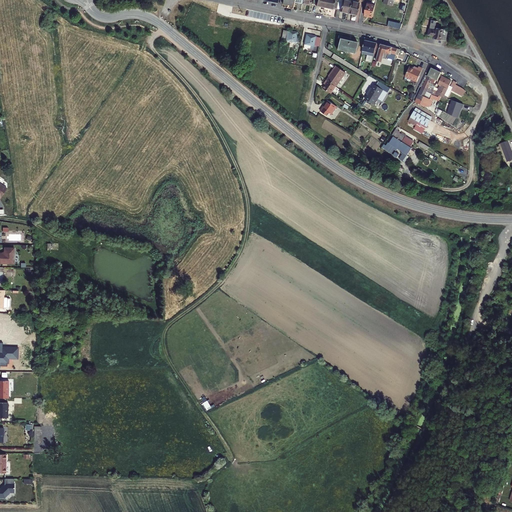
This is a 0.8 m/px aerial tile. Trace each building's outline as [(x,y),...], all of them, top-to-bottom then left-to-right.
[(332,8),(336,9),(337,0),(325,0),(324,7),(332,9),(332,8)] [(348,12),(351,1),(346,0),(337,0),(336,9),(340,10),(340,11),(348,12)] [(359,3),(351,1),(348,12),(356,14),(359,3)] [(375,5),(367,4),(364,14),(369,15),(369,17),(372,18),(375,5)] [(437,21),(432,20),(429,35),(436,37),(435,39),(446,41),(448,31),(438,28),(437,30),(435,30),(437,21)] [(297,32),(283,30),(281,39),(284,40),(285,40),(295,42),(295,41),(298,42),(298,39),(295,38),(297,32)] [(313,47),(318,48),(320,38),(307,34),(304,46),(313,48),(313,47)] [(342,38),(339,38),(337,49),(354,53),(357,42),(342,38)] [(377,43),(365,41),(363,51),(374,53),(377,43)] [(384,52),(386,52),(388,46),(381,44),(377,56),(374,56),(371,64),(380,67),(381,62),(382,61),(384,52)] [(388,46),(386,52),(388,53),(387,58),(394,60),(397,48),(388,46)] [(345,73),(335,66),(333,70),(334,70),(327,80),(336,87),(345,73)] [(418,69),(410,66),(406,76),(417,81),(423,68),(419,66),(418,69)] [(428,76),(437,80),(441,72),(431,68),(428,76)] [(432,93),(434,89),(436,83),(438,80),(437,80),(428,76),(422,87),(427,89),(426,92),(432,94),(432,93)] [(448,86),(451,81),(442,76),(441,78),(439,77),(438,80),(436,83),(440,85),(438,91),(434,89),(432,93),(441,96),(446,98),(447,96),(444,95),(448,86)] [(336,87),(327,80),(324,83),(325,84),(322,88),(331,94),(336,87)] [(446,98),(448,98),(452,91),(455,84),(456,82),(454,80),(450,87),(448,86),(444,95),(447,96),(446,98)] [(378,86),(374,85),(365,100),(374,105),(384,90),(389,93),(391,89),(381,83),(378,86)] [(455,84),(452,91),(462,97),(465,91),(463,89),(455,84)] [(427,89),(422,87),(417,98),(422,100),(424,96),(428,99),(429,97),(430,97),(432,94),(426,92),(427,89)] [(422,100),(417,98),(416,102),(424,106),(430,107),(433,101),(430,99),(428,99),(424,96),(422,100)] [(337,107),(327,100),(320,110),(327,116),(329,113),(331,114),(337,107)] [(465,105),(454,100),(447,113),(458,119),(465,105)] [(433,116),(416,107),(411,117),(428,125),(433,116)] [(428,125),(411,117),(409,121),(426,129),(428,125)] [(392,135),(394,136),(403,142),(403,141),(411,146),(413,142),(399,132),(400,131),(396,129),(392,135)] [(412,148),(403,142),(394,136),(389,143),(388,142),(386,145),(384,144),(382,147),(397,157),(399,155),(395,152),(397,149),(402,152),(401,153),(402,154),(399,159),(403,161),(412,148)] [(511,159),(511,152),(508,141),(501,144),(507,161),(511,159)] [(507,161),(501,144),(498,145),(505,162),(507,161)] [(15,248),(6,248),(6,252),(3,253),(0,253),(0,262),(15,263),(15,248)] [(0,397),(9,398),(9,380),(0,380),(0,397)] [(4,478),(4,485),(1,488),(0,488),(0,497),(4,497),(10,492),(14,492),(14,479),(4,478)]
